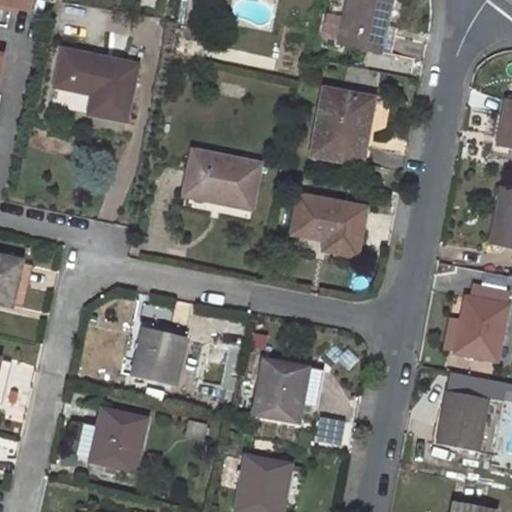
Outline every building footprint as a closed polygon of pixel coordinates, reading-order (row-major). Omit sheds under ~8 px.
[(0,0),(0,4),(30,12),(33,0),(0,0)] [(350,0),(341,43),(382,52),(392,0),(350,0)] [(65,51),(57,86),(95,94),(91,113),(127,120),(138,67),(65,51)] [(327,92),(315,154),(361,164),(373,101),(327,92)] [(511,101),(510,101),(501,148),(511,149),(511,101)] [(195,153),(187,191),(221,198),(220,203),(252,209),(261,165),(195,153)] [(511,221),(506,247),(511,248),(511,197),(503,195),(499,218),(511,221)] [(301,198),(294,234),(326,240),(324,251),(357,257),(365,210),(301,198)] [(499,218),(494,245),(506,247),(511,221),(499,218)] [(0,259),(0,297),(13,301),(21,264),(0,259)] [(469,298),(458,354),(500,362),(511,305),(509,305),(511,293),(478,287),(476,299),(469,298)] [(134,327),(123,372),(137,376),(134,390),(168,398),(171,385),(176,386),(186,340),(134,327)] [(264,362),(254,415),(300,423),(302,406),(308,371),(308,370),(264,362)] [(317,409),(323,374),(308,371),(302,406),(317,409)] [(450,394),(441,445),(494,454),(503,404),(450,394)] [(104,411),(92,462),(135,472),(147,421),(104,411)] [(247,458),(236,511),(238,511),(282,511),(291,467),(247,458)]
